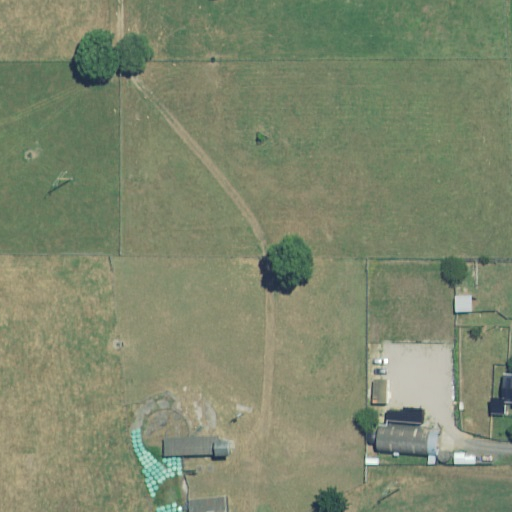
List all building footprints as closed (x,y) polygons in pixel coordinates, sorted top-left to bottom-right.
[(474,298),(458,297),(457,312),(473,313),(474,298)] [(380,452),(394,453),(394,458),(401,458),(402,454),(438,456),(440,429),(381,426),(380,452)] [(235,440),(167,440),(167,456),(235,456),(235,440)] [(378,448),(368,448),(368,465),(378,465),(378,448)] [(229,511),(228,498),(190,502),(190,511),(229,511)]
